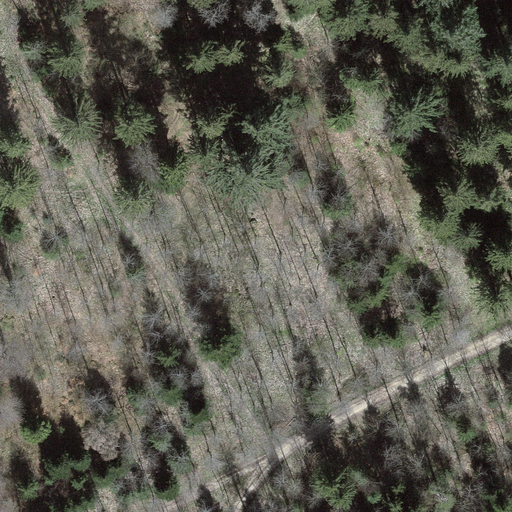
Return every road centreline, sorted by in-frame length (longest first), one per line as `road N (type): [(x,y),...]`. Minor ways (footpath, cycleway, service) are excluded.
road 1 (track): [(357,0),(350,11),(233,67),(143,157),(21,191),(0,209)]
road 2 (track): [(258,469),(511,345)]
